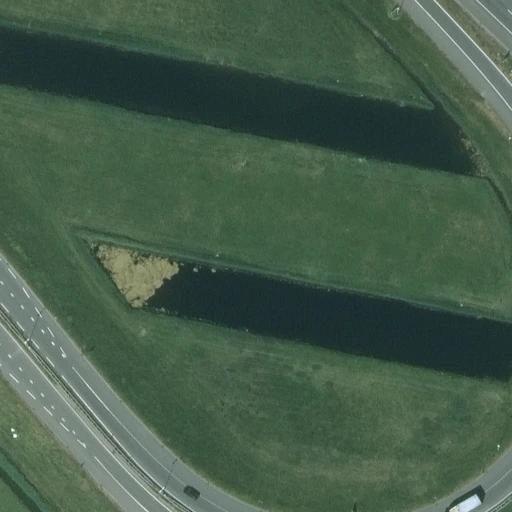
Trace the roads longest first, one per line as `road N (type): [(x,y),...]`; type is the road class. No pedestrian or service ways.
road 1 (motorway): [(207,511),(121,436),(0,293)]
road 2 (motorway): [(0,336),(158,511)]
road 3 (motorway): [(421,0),(511,99)]
